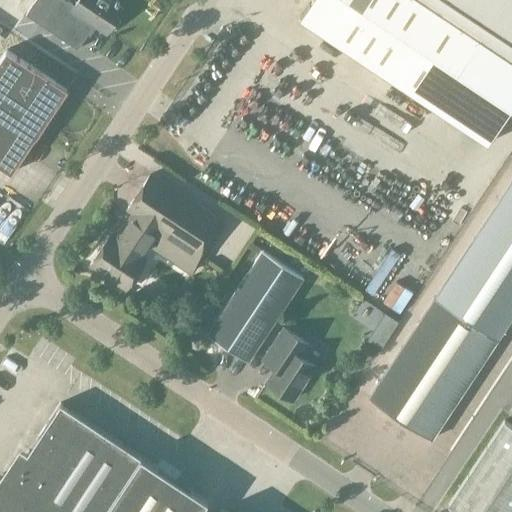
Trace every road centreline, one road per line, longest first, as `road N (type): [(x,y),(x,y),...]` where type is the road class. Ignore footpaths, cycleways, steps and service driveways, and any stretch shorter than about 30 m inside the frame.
road 1 (unclassified): [(375,511),(22,276)]
road 2 (unclassified): [(22,276),(205,0)]
